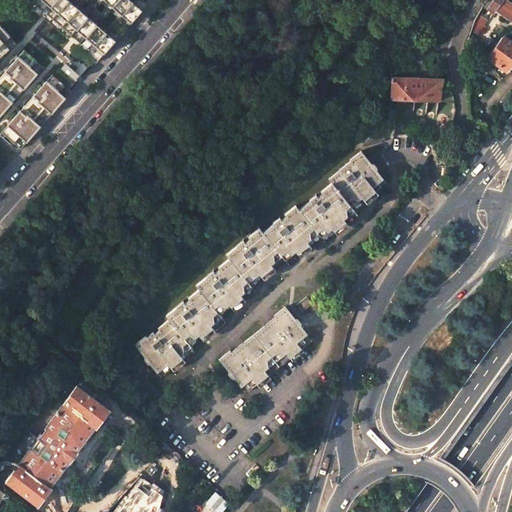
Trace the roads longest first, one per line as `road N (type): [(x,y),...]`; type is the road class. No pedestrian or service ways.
road 1 (tertiary): [(0,210),(181,0)]
road 2 (primary): [(460,195),(375,311),(340,422)]
road 3 (residential): [(477,0),(456,48),(460,195)]
road 4 (trunk): [(511,377),(414,511)]
road 5 (trunk): [(444,432),(404,441),(386,418),(409,337)]
road 6 (primary): [(395,465),(371,437),(366,414),(409,337)]
road 7 (primary): [(409,337),(494,246)]
road 8 (trunk): [(441,511),(511,412)]
